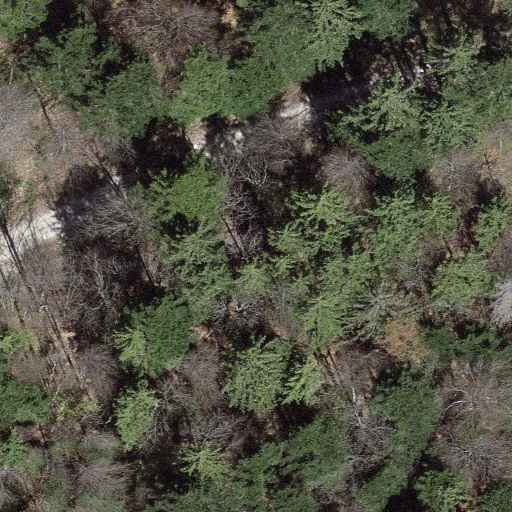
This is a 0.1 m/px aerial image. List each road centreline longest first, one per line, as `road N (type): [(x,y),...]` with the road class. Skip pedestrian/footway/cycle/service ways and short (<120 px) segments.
road 1 (track): [(511,84),(244,198)]
road 2 (track): [(244,198),(0,261)]
